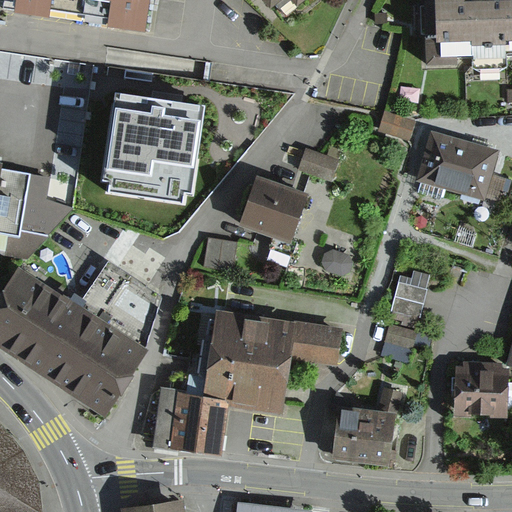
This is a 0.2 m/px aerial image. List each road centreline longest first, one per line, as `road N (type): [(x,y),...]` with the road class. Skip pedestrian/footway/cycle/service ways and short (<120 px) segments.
road 1 (residential): [(110,475),(180,248),(298,98),(362,0)]
road 2 (unclassified): [(511,496),(206,472),(110,475)]
road 3 (primary): [(75,483),(51,433),(0,375)]
